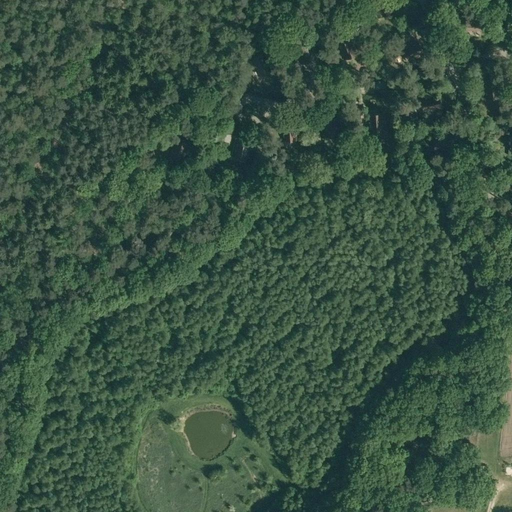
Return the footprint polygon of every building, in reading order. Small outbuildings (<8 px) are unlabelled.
[(383,0),(380,2),(386,14),(402,6),(398,0),(383,0)] [(465,29),(482,30),(483,16),(465,16),(465,29)] [(337,43),(343,59),(356,54),(350,38),(337,43)] [(402,48),(408,61),(424,54),(418,41),(402,48)] [(295,48),(301,63),(314,58),(307,43),(295,48)] [(252,61),(259,76),(272,71),(264,55),(252,61)] [(485,81),(486,98),(500,97),(498,80),(485,81)] [(421,98),(423,112),(441,109),(438,95),(421,98)] [(368,114),(369,132),(383,131),(382,113),(368,114)] [(324,119),(326,137),(340,135),(338,118),(324,119)] [(282,123),(283,140),(297,139),(296,122),(282,123)] [(432,138),(435,152),(453,148),(450,134),(432,138)] [(169,155),(182,160),(189,144),(176,139),(169,155)] [(234,156),(247,159),(251,142),(238,139),(234,156)] [(467,446),(476,447),(478,423),(470,422),(467,446)] [(474,487),(485,489),(489,465),(478,464),(474,487)] [(453,488),(455,496),(470,492),(468,484),(453,488)] [(434,493),(436,501),(448,498),(446,490),(434,493)]
